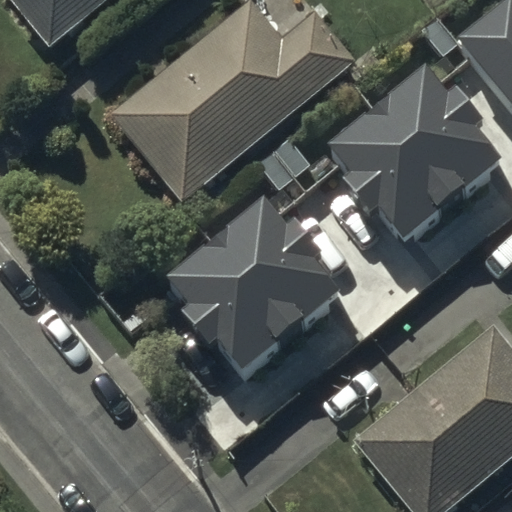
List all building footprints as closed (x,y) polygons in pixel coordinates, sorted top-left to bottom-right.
[(8,0),(50,49),(109,0),(8,0)] [(250,2),(111,117),(183,203),(354,62),(314,14),(282,40),(250,2)] [(409,49),(439,85),(497,39),(467,2),(409,49)] [(374,162),(236,276),(264,310),(258,315),(302,368),(478,223),(437,174),(406,200),(374,162)] [(511,349),(493,327),(355,442),(412,511),(446,511),(511,457),(511,349)]
